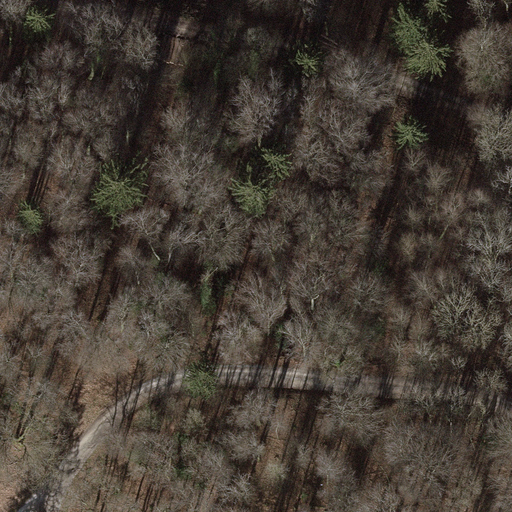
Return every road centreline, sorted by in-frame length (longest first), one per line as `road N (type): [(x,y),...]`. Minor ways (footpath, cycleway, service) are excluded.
road 1 (track): [(27,511),(110,418),(194,376),(302,379),(511,404)]
road 2 (track): [(18,0),(265,42),(511,126)]
